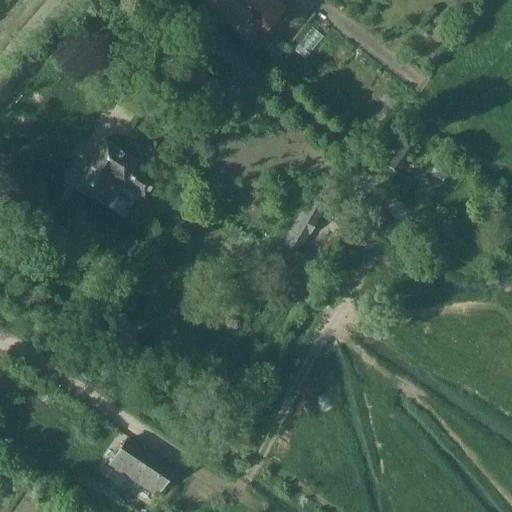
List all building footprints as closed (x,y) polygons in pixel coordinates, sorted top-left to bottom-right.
[(275,0),(214,0),(209,7),(238,30),(247,19),(264,32),(284,6),(275,0)] [(277,36),(267,48),(277,58),(288,45),(277,36)] [(415,141),(400,130),(379,160),(394,170),(415,141)] [(75,187),(123,218),(151,174),(136,164),(138,160),(105,139),(75,187)] [(313,260),(289,246),(274,271),(299,285),(313,260)] [(173,464),(127,433),(125,431),(111,453),(158,485),(173,464)]
